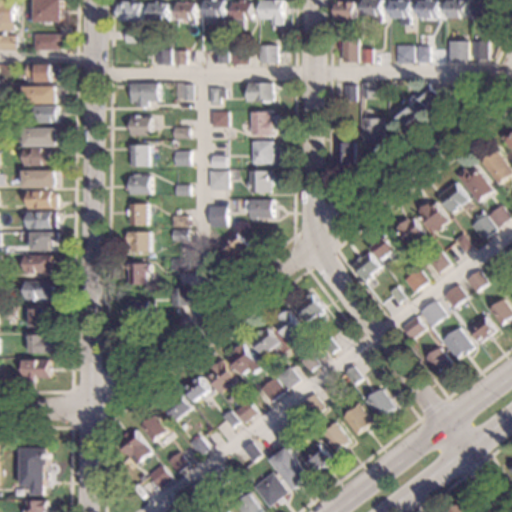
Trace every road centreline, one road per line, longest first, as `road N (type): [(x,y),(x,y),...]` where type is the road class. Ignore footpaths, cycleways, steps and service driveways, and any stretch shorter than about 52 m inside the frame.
road 1 (residential): [(511,74),(489,107),(91,405)]
road 2 (residential): [(95,0),(89,511)]
road 3 (residential): [(315,242),(511,511)]
road 4 (residential): [(315,0),(315,242)]
road 5 (secondary): [(511,374),(331,511)]
road 6 (secondary): [(393,511),(511,422)]
